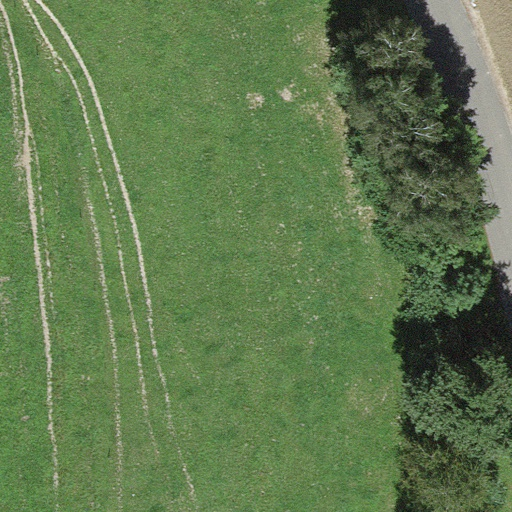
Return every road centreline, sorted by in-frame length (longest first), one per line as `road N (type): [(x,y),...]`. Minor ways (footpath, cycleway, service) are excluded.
road 1 (tertiary): [(511,210),(432,0)]
road 2 (track): [(511,301),(477,511)]
